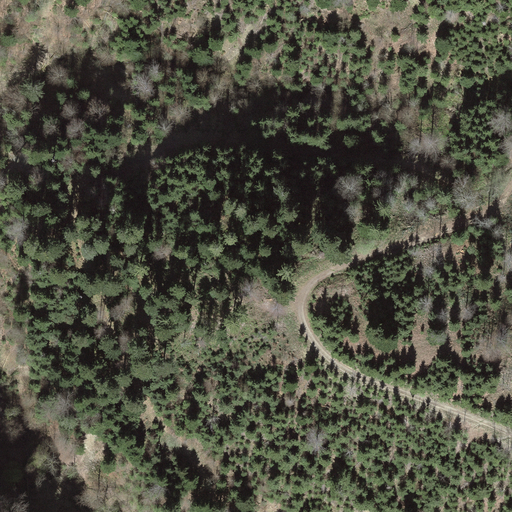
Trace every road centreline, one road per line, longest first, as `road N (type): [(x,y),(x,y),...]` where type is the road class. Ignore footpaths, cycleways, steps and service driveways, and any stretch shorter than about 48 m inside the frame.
road 1 (track): [(511,159),(472,184),(415,164),(184,136),(76,186),(74,221),(103,313),(144,399),(214,493),(254,511)]
road 2 (track): [(511,436),(338,368),(305,338),(298,303),(311,277),(483,212),(511,184)]
